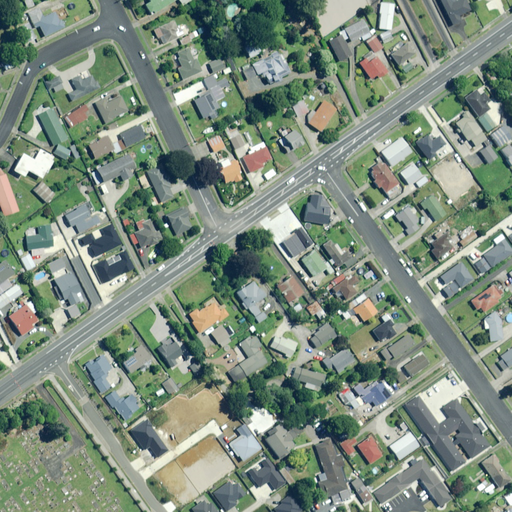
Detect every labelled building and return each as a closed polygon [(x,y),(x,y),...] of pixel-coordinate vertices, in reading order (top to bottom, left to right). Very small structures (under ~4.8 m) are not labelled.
[(33,5),(30,0),(23,0),(27,8),(33,5)] [(46,0),(37,5),(38,7),(27,13),(35,28),(38,26),(43,37),(62,28),(54,12),(43,17),(39,10),(49,5),(46,0)] [(174,0),(148,0),(149,1),(143,5),(150,16),(174,0)] [(457,0),(451,3),(448,0),(438,0),(451,26),(460,22),(457,16),(470,10),(464,0),(457,0)] [(393,5),(380,3),(379,13),(380,13),(378,29),(390,30),(393,5)] [(375,32),(373,29),(368,32),(362,20),(340,31),(344,40),(348,38),(350,42),(361,37),(363,41),(374,35),(373,33),(375,32)] [(177,29),(173,21),(153,30),(157,38),(159,38),(162,45),(183,35),(180,28),(177,29)] [(34,39),(28,24),(20,27),(26,42),(34,39)] [(196,31),(199,35),(208,31),(205,26),(196,31)] [(199,35),(196,31),(188,36),(179,41),(182,46),(191,41),(190,40),(199,35)] [(393,39),(388,31),(379,35),(383,44),(393,39)] [(351,56),(341,35),(328,41),(338,62),(351,56)] [(382,48),(374,36),(365,41),(374,53),(382,48)] [(261,52),(257,44),(245,50),(249,58),(261,52)] [(390,50),(393,54),(390,56),(397,66),(414,54),(406,44),(398,50),(395,46),(390,50)] [(191,58),(187,48),(175,54),(180,67),(176,69),(182,80),(201,72),(194,57),(191,58)] [(386,72),(371,50),(362,56),(364,59),(358,63),(369,79),(375,75),(377,79),(386,72)] [(286,66),(277,51),(241,72),(247,81),(258,74),(260,78),(264,76),(269,85),(290,73),(286,66)] [(223,69),(219,59),(208,64),(212,73),(223,69)] [(16,67),(14,62),(3,66),(5,71),(16,67)] [(409,63),(400,69),(404,73),(412,68),(409,63)] [(86,78),(84,73),(71,80),(76,90),(67,94),(71,102),(98,88),(95,82),(94,82),(91,76),(86,78)] [(65,88),(62,83),(58,75),(44,82),(48,90),(53,88),(55,93),(65,88)] [(215,83),(211,75),(202,79),(208,90),(213,88),(215,91),(227,85),(224,79),(215,83)] [(479,95),(475,90),(463,98),(478,118),(489,110),(485,104),(488,101),(482,93),(479,95)] [(218,116),(216,112),(214,109),(218,108),(210,92),(192,101),(202,119),(209,116),(211,119),(218,116)] [(110,119),(118,116),(119,118),(123,116),(122,113),(127,111),(120,96),(106,103),(104,99),(94,103),(104,124),(111,121),(110,119)] [(296,119),(300,117),(308,113),(303,102),(291,108),(296,119)] [(87,110),(84,105),(64,118),(70,128),(86,118),(83,113),(87,110)] [(66,139),(51,109),(37,116),(52,146),(66,139)] [(329,120),(316,111),(310,119),(307,123),(320,132),(329,120)] [(485,139),(467,112),(461,116),(461,117),(454,122),(467,141),(469,139),(475,147),(485,139)] [(494,126),(486,114),(478,119),(486,131),(494,126)] [(235,150),(244,146),(234,124),(225,128),(235,150)] [(110,145),(113,150),(115,154),(144,139),(137,125),(118,134),(121,140),(110,145)] [(302,143),(292,130),(277,141),(287,154),(302,143)] [(507,143),(497,130),(489,136),(495,145),(497,143),(501,148),(507,143)] [(445,144),(438,136),(430,142),(425,135),(414,143),(428,161),(436,155),(434,152),(445,144)] [(113,150),(110,145),(106,136),(87,145),(94,159),(113,150)] [(224,148),(219,136),(208,141),(213,153),(224,148)] [(391,167),(400,160),(401,162),(404,160),(403,158),(411,152),(400,138),(380,152),(391,167)] [(73,144),(68,146),(74,160),(79,158),(73,144)] [(508,144),(500,150),(506,160),(505,160),(510,167),(511,165),(511,144),(510,146),(508,144)] [(69,151),(58,145),(53,153),(64,160),(69,151)] [(496,158),(488,145),(479,152),(487,164),(496,158)] [(271,159),(265,147),(242,158),(249,174),(263,167),(261,164),(271,159)] [(51,160),(52,157),(38,149),(32,160),(22,154),(12,171),(23,177),(27,170),(40,178),(44,171),(47,173),(54,162),(51,160)] [(462,161),(455,152),(452,154),(454,158),(453,158),(458,164),(462,161)] [(133,168),(126,154),(95,170),(102,184),(118,175),(121,181),(131,176),(128,171),(133,168)] [(401,189),(379,157),(376,160),(378,163),(371,168),(372,170),(368,172),(374,181),(372,182),(377,189),(380,187),(388,198),(401,189)] [(240,174),(239,170),(234,161),(229,163),(227,160),(220,163),(222,167),(217,170),(221,176),(224,183),(230,180),(231,182),(234,181),(234,182),(241,179),(238,175),(240,174)] [(446,166),(442,161),(437,165),(441,170),(446,166)] [(458,164),(457,165),(462,172),(468,168),(462,161),(458,164)] [(421,176),(412,163),(399,173),(408,185),(421,176)] [(167,179),(161,166),(146,172),(160,203),(173,197),(169,189),(171,188),(167,179)] [(0,168),(0,208),(3,217),(18,211),(5,174),(3,175),(1,168),(0,168)] [(276,175),(272,169),(263,175),(267,181),(276,175)] [(427,181),(424,176),(415,183),(418,188),(427,181)] [(55,194),(42,181),(33,191),(46,203),(55,194)] [(320,197),(311,195),(309,204),(306,203),(303,221),(325,225),(328,208),(318,206),(320,197)] [(445,215),(431,195),(419,204),(423,210),(425,208),(435,222),(445,215)] [(411,209),(409,205),(394,216),(398,222),(401,221),(407,229),(404,231),(408,236),(419,228),(415,223),(417,222),(409,211),(411,209)] [(94,226),(83,206),(64,216),(70,227),(74,225),(79,234),(94,226)] [(192,228),(182,208),(165,216),(175,236),(192,228)] [(144,221),(143,219),(134,223),(138,231),(129,236),(133,245),(137,243),(140,248),(147,245),(149,247),(157,243),(156,241),(161,239),(150,218),(144,221)] [(53,247),(50,225),(37,227),(38,235),(25,236),(27,251),(31,250),(32,256),(44,255),(43,248),(53,247)] [(121,250),(109,227),(78,242),(91,262),(121,250)] [(469,227),(459,235),(463,239),(457,244),(461,248),(476,236),(469,227)] [(436,259),(452,248),(448,242),(451,240),(447,233),(430,244),(434,249),(430,251),(436,259)] [(340,256),(330,242),(323,246),(337,268),(344,263),(347,268),(356,262),(353,257),(351,259),(346,252),(340,256)] [(511,255),(511,254),(502,243),(481,257),(490,271),(511,255)] [(312,277),(324,269),(328,275),(333,272),(326,262),(322,264),(313,251),(300,260),(312,277)] [(35,266),(29,254),(20,259),(27,271),(35,266)] [(131,271),(120,255),(94,267),(105,286),(131,271)] [(64,267),(60,258),(46,265),(51,274),(64,267)] [(13,274),(4,261),(0,263),(0,293),(11,286),(6,279),(13,274)] [(479,280),(463,262),(430,284),(447,301),(479,280)] [(79,300),(80,299),(84,297),(80,289),(77,290),(69,273),(53,281),(56,287),(53,289),(60,302),(66,299),(70,306),(79,301),(79,300)] [(346,281),(341,275),(330,282),(333,286),(331,288),(334,294),(339,291),(345,300),(356,294),(351,286),(357,282),(354,276),(346,281)] [(276,287),(288,303),(291,307),(294,305),(293,303),(297,300),(295,298),(302,293),(291,277),(276,287)] [(264,296),(252,281),(235,293),(242,302),(240,303),(245,310),(247,308),(254,317),(260,312),(254,304),(264,296)] [(497,300),(501,298),(499,295),(501,294),(494,284),(469,301),(475,310),(479,308),(482,313),(498,302),(497,300)] [(0,308),(22,293),(16,285),(0,295),(0,308)] [(376,312),(363,294),(344,307),(347,312),(352,309),(356,314),(357,313),(363,322),(376,312)] [(223,309),(222,307),(215,297),(204,304),(206,307),(198,312),(196,309),(188,315),(193,322),(191,323),(198,334),(215,322),(216,323),(227,316),(223,309)] [(35,312),(25,298),(19,303),(21,306),(7,317),(21,336),(32,328),(31,326),(36,322),(31,314),(35,312)] [(325,316),(315,301),(306,308),(312,316),(315,314),(320,320),(325,316)] [(301,308),(298,304),(292,308),(295,313),(301,308)] [(344,313),(341,309),(336,312),(343,322),(350,317),(346,311),(344,313)] [(501,341),(501,324),(493,312),(482,319),(483,329),(488,329),(488,342),(501,341)] [(266,318),(262,313),(255,318),(259,323),(266,318)] [(393,325),(389,319),(385,314),(380,317),(384,323),(372,331),(379,342),(385,337),(387,340),(396,334),(391,327),(393,325)] [(309,339),(311,342),(315,348),(330,338),(331,339),(336,336),(327,323),(322,326),(312,333),(314,336),(309,339)] [(210,333),(218,345),(219,344),(221,348),(231,341),(220,326),(210,333)] [(373,334),(367,327),(359,333),(364,340),(373,334)] [(413,345),(406,335),(386,349),(385,348),(379,352),(385,361),(392,357),(393,359),(413,345)] [(260,346),(253,336),(239,345),(248,359),(228,372),(235,383),(266,364),(256,349),(260,346)] [(286,340),(280,337),(279,339),(274,337),(270,347),(285,354),(284,357),(289,359),(290,356),(296,344),(287,339),(286,340)] [(182,355),(171,339),(157,348),(171,368),(176,364),(173,360),(182,355)] [(150,360),(139,346),(134,350),(136,353),(122,363),(130,374),(138,367),(140,370),(148,364),(146,362),(150,360)] [(214,354),(209,347),(203,351),(208,358),(214,354)] [(353,360),(344,348),(329,360),(327,357),(321,362),(328,370),(332,367),(338,373),(353,360)] [(511,364),(511,348),(500,357),(502,360),(497,363),(502,371),(511,364)] [(428,364),(420,354),(403,367),(410,377),(428,364)] [(84,364),(86,366),(95,381),(94,381),(101,393),(110,387),(104,378),(108,376),(106,372),(111,369),(103,356),(93,362),(91,360),(84,364)] [(202,369),(197,361),(189,367),(194,374),(202,369)] [(324,375),(295,367),(292,379),(306,383),(305,388),(318,391),(321,381),(323,382),(324,375)] [(405,380),(399,372),(394,375),(399,383),(405,380)] [(169,394),(177,389),(170,378),(161,384),(169,394)] [(353,389),(363,403),(365,401),(367,404),(370,402),(375,407),(390,396),(385,389),(388,387),(382,380),(368,390),(366,387),(363,390),(359,385),(353,389)] [(359,406),(349,390),(339,396),(344,405),(349,402),(354,409),(359,406)] [(124,397),(120,400),(113,391),(104,398),(112,408),(113,407),(125,421),(132,416),(130,415),(138,408),(136,405),(138,404),(130,395),(125,399),(124,397)] [(439,403),(435,397),(424,405),(427,410),(422,414),(429,425),(452,409),(445,398),(439,403)] [(421,410),(413,400),(402,409),(409,418),(421,410)] [(448,424),(445,419),(437,424),(440,429),(448,424)] [(286,433),(278,423),(268,431),(270,434),(263,439),(279,459),(287,453),(286,451),(293,446),(289,441),(295,436),(290,429),(286,433)] [(190,451),(192,455),(196,452),(195,450),(213,438),(207,431),(203,434),(201,432),(190,440),(182,429),(164,442),(177,461),(183,456),(186,459),(164,476),(171,485),(196,467),(189,457),(186,454),(190,451)] [(485,447),(474,432),(453,446),(458,453),(459,452),(464,459),(458,463),(461,468),(474,458),(472,455),(485,447)] [(417,446),(408,433),(388,447),(398,460),(417,446)] [(355,442),(351,436),(339,445),(347,455),(354,451),(350,446),(355,442)] [(382,455),(369,437),(356,446),(368,465),(382,455)] [(442,450),(433,438),(421,447),(430,460),(442,450)] [(334,456),(329,440),(313,445),(323,472),(314,475),(323,499),(346,490),(338,468),(342,466),(338,455),(334,456)] [(509,481),(491,456),(480,463),(498,488),(509,481)] [(389,481),(389,482),(372,494),(381,506),(417,479),(438,508),(450,499),(421,459),(402,473),(401,472),(389,481)] [(478,466),(474,460),(466,466),(470,472),(478,466)] [(292,482),(282,467),(277,470),(288,485),(292,482)] [(361,485),(356,479),(349,483),(354,490),(361,485)] [(371,499),(364,490),(357,495),(363,504),(371,499)]
